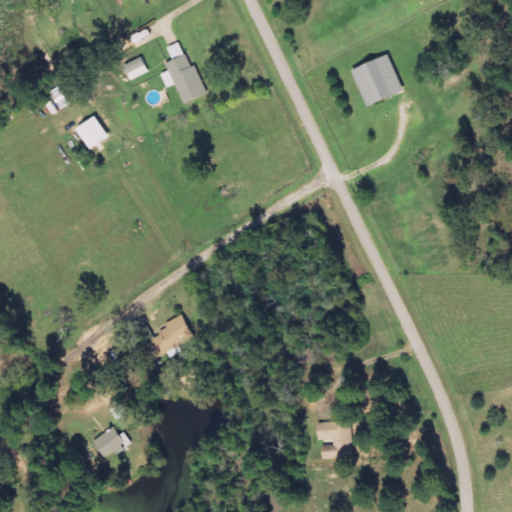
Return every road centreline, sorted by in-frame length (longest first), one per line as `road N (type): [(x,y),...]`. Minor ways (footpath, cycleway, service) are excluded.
road 1 (residential): [(249,0),(445,407),(467,511)]
road 2 (residential): [(335,175),(167,279),(0,422)]
